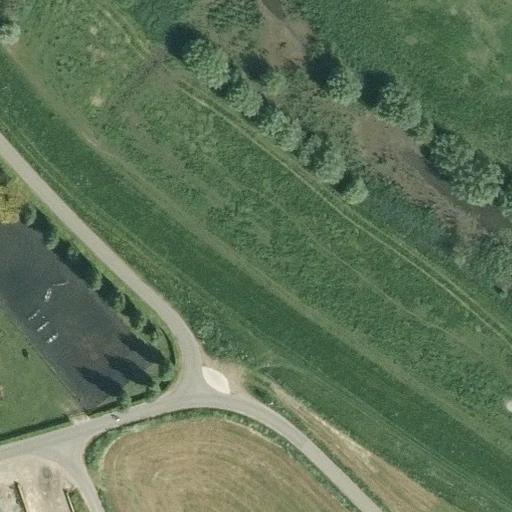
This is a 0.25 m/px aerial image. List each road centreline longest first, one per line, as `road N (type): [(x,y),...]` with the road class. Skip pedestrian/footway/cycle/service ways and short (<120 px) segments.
road 1 (unclassified): [(201,399),(190,354),(164,311),(0,144)]
road 2 (unclassified): [(370,511),(269,418),(201,399)]
road 3 (unclassified): [(64,436),(201,399)]
